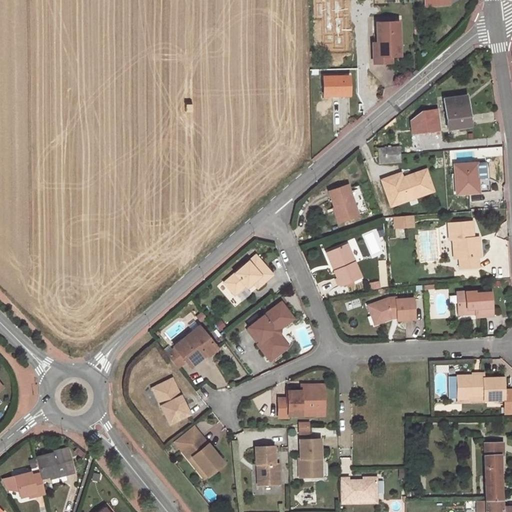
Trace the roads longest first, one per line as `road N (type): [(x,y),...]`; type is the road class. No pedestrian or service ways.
road 1 (unclassified): [(274,206),(494,24)]
road 2 (unclassified): [(92,377),(112,346),(274,206)]
road 3 (residential): [(343,351),(511,344)]
road 4 (residential): [(274,206),(334,351)]
road 5 (residential): [(219,402),(334,351)]
